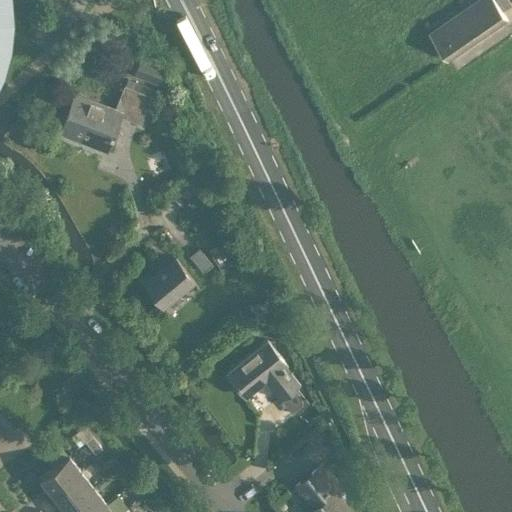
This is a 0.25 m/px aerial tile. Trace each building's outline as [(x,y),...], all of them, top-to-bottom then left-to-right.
[(0,0),(0,75),(6,63),(13,38),(16,12),(14,0),(0,0)] [(507,0),(465,0),(434,22),(451,47),(511,6),(507,0)] [(161,74),(168,56),(144,46),(137,64),(161,74)] [(123,104),(142,112),(153,86),(128,76),(118,99),(77,83),(62,120),(110,138),(123,104)] [(202,159),(175,187),(184,195),(211,167),(202,159)] [(224,233),(211,241),(218,253),(225,249),(231,246),(224,233)] [(202,237),(193,245),(206,260),(215,253),(202,237)] [(165,294),(196,269),(178,247),(147,272),(165,294)] [(283,388),(302,373),(288,355),(289,354),(271,330),(230,362),(249,386),(269,370),(283,388)] [(98,442),(105,437),(96,425),(89,431),(98,442)] [(46,482),(50,487),(85,461),(72,444),(43,466),(52,478),(46,482)] [(315,511),(361,511),(337,481),(340,479),(323,456),(299,476),(317,498),(309,504),(315,511)] [(59,487),(67,499),(97,476),(85,461),(50,487),(53,492),(59,487)] [(72,511),(84,511),(110,493),(97,476),(67,499),(76,510),(72,511)] [(118,511),(122,509),(110,493),(84,511),(118,511)] [(41,511),(49,511),(52,511),(43,499),(36,504),(41,511)]
